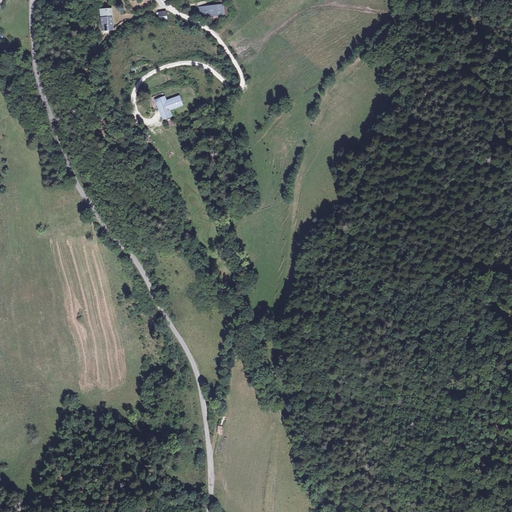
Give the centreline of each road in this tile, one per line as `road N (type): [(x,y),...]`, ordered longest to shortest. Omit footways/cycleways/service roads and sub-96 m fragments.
road 1 (tertiary): [(31,0),(38,77),(76,177),(198,376),(209,511)]
road 2 (track): [(418,0),(337,80),(315,127),(298,183),(272,357),(283,414)]
road 3 (unclassified): [(157,120),(141,119),(133,96),(161,67),(201,66),(235,89),(243,80),(217,38),(158,0)]
road 4 (track): [(209,455),(237,315)]
